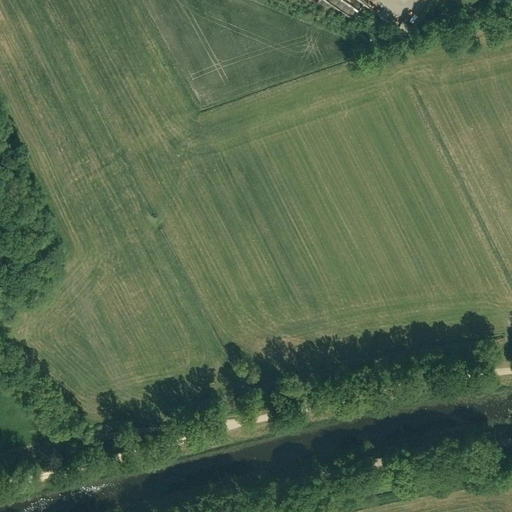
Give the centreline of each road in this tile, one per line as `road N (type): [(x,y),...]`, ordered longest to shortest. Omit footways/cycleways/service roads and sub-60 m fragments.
road 1 (unclassified): [(159,511),(425,442),(511,431)]
road 2 (track): [(511,369),(392,386),(230,426)]
road 3 (track): [(230,426),(119,432),(78,424),(0,352)]
road 4 (track): [(230,426),(0,486)]
